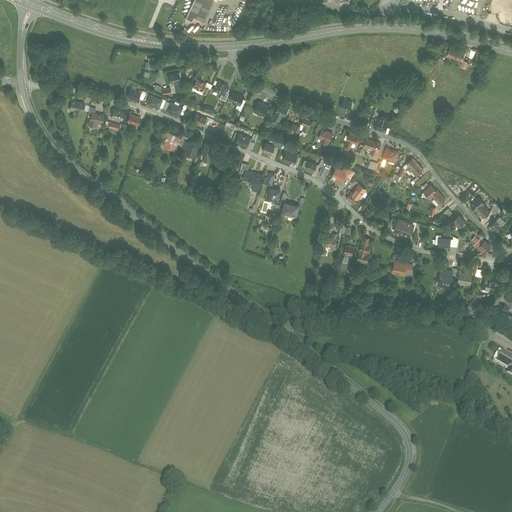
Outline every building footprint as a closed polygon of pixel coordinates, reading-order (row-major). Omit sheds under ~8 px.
[(194,0),(185,20),(192,23),(194,18),(204,22),(213,0),(194,0)] [(451,47),(447,56),(462,61),(462,60),(466,52),(451,47)] [(154,58),(148,59),(148,63),(145,64),(145,67),(143,67),(143,70),(154,71),(154,58)] [(469,63),(462,60),(462,61),(460,66),(466,68),(469,63)] [(183,91),(179,73),(168,75),(170,84),(174,83),(175,93),(183,91)] [(206,83),(197,79),(192,87),(193,88),(200,91),(202,92),(205,87),(206,83)] [(229,86),(218,81),(213,91),(221,95),(224,96),(226,92),(229,86)] [(161,87),(156,85),(153,90),(163,94),(162,90),(161,87)] [(137,101),(141,91),(129,87),(125,96),(137,101)] [(229,94),(226,92),(224,96),(221,95),(219,99),(225,102),(229,94)] [(231,92),(228,99),(232,101),(231,102),(238,105),(239,106),(242,99),(243,97),(231,92)] [(162,99),(149,94),(146,103),(159,108),(162,99)] [(86,102),(71,99),(69,108),(73,109),(72,113),(82,115),(86,102)] [(246,100),(242,99),(239,106),(238,105),(233,117),(238,119),(246,100)] [(353,103),(344,99),(340,108),(350,111),(353,103)] [(170,101),(166,110),(179,116),(183,107),(170,101)] [(269,106),(258,102),(254,112),(258,114),(261,116),(262,114),(265,116),(269,106)] [(289,109),(278,104),(275,111),(276,112),(273,119),(280,122),(283,115),(286,116),(289,109)] [(87,116),(90,116),(91,110),(95,111),(96,107),(90,105),(87,116)] [(214,109),(206,105),(204,110),(212,114),(214,109)] [(125,111),(114,108),(114,109),(112,113),(111,117),(122,120),(125,111)] [(95,111),(91,110),(90,116),(88,124),(97,126),(97,122),(102,123),(104,113),(95,111)] [(141,116),(129,113),(127,122),(138,125),(141,116)] [(202,125),(206,118),(195,113),(193,119),(196,120),(195,122),(202,125)] [(314,119),(303,115),(300,123),(304,125),(309,127),(311,127),(314,119)] [(384,130),(389,118),(380,115),(379,118),(376,117),(376,118),(374,123),(373,126),(384,130)] [(120,124),(110,121),(109,127),(118,129),(120,124)] [(331,141),(334,133),(326,130),(327,129),(323,127),(322,127),(320,132),(318,138),(321,139),(320,141),(327,144),(329,140),(331,141)] [(177,142),(180,135),(166,130),(161,142),(165,144),(164,145),(170,148),(171,146),(175,148),(177,142)] [(251,136),(239,131),(236,140),(248,145),(251,137),(251,136)] [(359,136),(350,133),(345,146),(350,148),(352,142),(356,144),(359,136)] [(182,144),(184,139),(185,136),(181,134),(180,135),(177,142),(182,144)] [(253,147),(256,139),(252,137),(251,137),(248,145),(253,147)] [(364,145),(363,148),(370,151),(369,153),(377,156),(381,143),(367,138),(364,145)] [(195,156),(199,145),(184,139),(182,144),(180,150),(195,156)] [(266,140),(262,150),(271,153),(275,144),(266,140)] [(210,142),(204,141),(202,150),(202,151),(208,152),(210,142)] [(400,152),(386,147),(382,159),(389,161),(395,163),(396,164),(400,152)] [(298,155),(286,150),(283,159),(294,164),(295,162),(298,155)] [(208,152),(202,151),(202,152),(200,159),(208,161),(210,152),(208,152)] [(423,170),(412,158),(405,164),(409,169),(407,171),(410,174),(412,172),(416,176),(423,170)] [(322,165),(319,172),(321,173),(320,175),(324,177),(332,161),(328,159),(326,164),(324,162),(322,165)] [(245,167),(248,167),(250,162),(242,160),(239,170),(244,172),(245,167)] [(306,166),(306,168),(314,171),(317,164),(314,162),(314,161),(310,160),(309,161),(309,160),(306,166)] [(369,168),(375,171),(376,170),(378,163),(371,161),(370,165),(369,168)] [(336,165),(331,176),(343,182),(345,177),(350,179),(355,170),(344,164),(342,168),(336,165)] [(244,172),(243,176),(250,178),(249,180),(254,181),(252,187),(258,189),(263,172),(248,167),(245,167),(244,172)] [(269,170),(266,182),(273,183),(276,172),(269,170)] [(351,191),(347,196),(354,202),(358,198),(359,199),(367,188),(359,182),(352,191),(351,191)] [(282,187),(270,184),(270,186),(268,185),(265,198),(278,201),(278,199),(279,199),(282,187)] [(429,197),(431,195),(437,190),(432,185),(424,192),(429,197)] [(446,199),(437,189),(437,190),(431,195),(441,206),(445,202),(443,201),(446,199)] [(479,196),(470,204),(484,219),(491,212),(483,204),(484,202),(479,196)] [(299,202),(284,198),(281,209),(285,211),(285,212),(292,215),(293,213),(297,214),(301,203),(299,202)] [(452,213),(448,208),(443,212),(447,217),(452,213)] [(401,217),(398,216),(397,220),(394,219),(392,225),(395,226),(394,228),(403,231),(402,234),(410,237),(413,228),(415,229),(417,223),(403,218),(404,216),(401,215),(401,217)] [(465,222),(459,215),(452,221),(459,228),(465,222)] [(501,216),(491,226),(497,232),(507,222),(501,216)] [(347,224),(339,221),(337,229),(345,231),(345,232),(346,231),(347,225),(347,224)] [(326,233),(324,241),(330,243),(330,245),(334,246),(338,232),(333,231),(332,234),(326,233)] [(438,243),(438,245),(450,246),(450,245),(451,238),(451,236),(441,236),(441,234),(436,233),(435,242),(438,243)] [(477,235),(476,234),(472,238),(476,242),(474,244),(482,252),(484,251),(485,252),(490,248),(483,241),(484,240),(482,238),(481,237),(480,238),(477,235)] [(362,241),(361,241),(357,258),(367,261),(369,254),(366,254),(367,249),(369,250),(370,243),(369,243),(371,236),(363,235),(362,241)] [(451,238),(450,245),(457,246),(458,238),(453,235),(453,238),(451,238)] [(355,244),(346,242),(344,250),(345,251),(345,252),(349,253),(349,252),(353,252),(355,244)] [(351,259),(348,258),(347,260),(343,259),(344,257),(342,256),(340,265),(349,267),(351,259)] [(413,262),(394,259),(392,271),(405,273),(406,268),(412,269),(413,262)] [(441,268),(438,283),(450,286),(453,271),(454,268),(453,268),(446,266),(445,269),(441,268)] [(485,276),(482,290),(495,292),(497,283),(499,283),(501,271),(493,269),(491,278),(485,276)] [(460,270),(458,281),(463,282),(462,285),(470,287),(473,273),(473,272),(472,272),(460,270)] [(495,316),(511,326),(511,314),(510,313),(511,309),(503,303),(495,316)] [(500,363),(505,353),(500,350),(495,360),(500,363)] [(511,355),(506,352),(505,353),(500,363),(499,364),(511,371),(508,376),(511,378),(511,355)]
